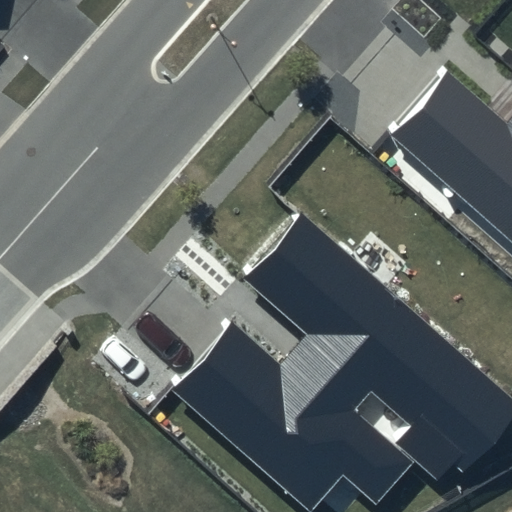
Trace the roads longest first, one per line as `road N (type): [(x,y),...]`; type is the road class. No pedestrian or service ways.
road 1 (residential): [(275,0),(164,137),(15,241)]
road 2 (residential): [(15,241),(74,107),(162,0)]
